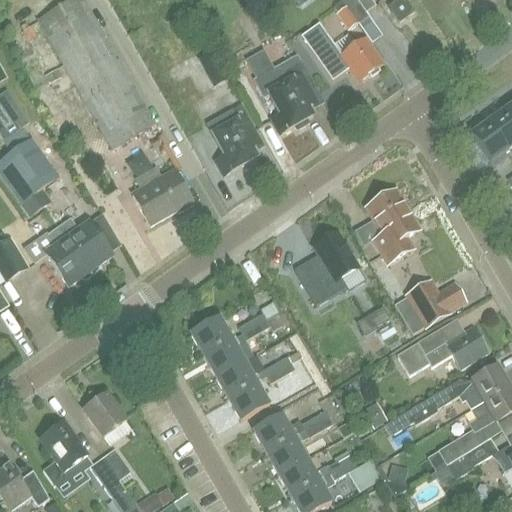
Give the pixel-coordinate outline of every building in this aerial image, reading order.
[(112,152),(155,127),(81,0),(78,0),(38,23),(112,152)] [(349,0),(344,3),(334,10),(339,16),(337,17),(349,33),(358,26),(358,27),(359,26),(370,18),(368,15),(356,0),(349,0)] [(400,25),(415,15),(403,0),(402,0),(389,10),(400,25)] [(366,42),(358,48),(341,60),(319,29),(304,39),(333,82),(348,72),(351,70),(361,84),(371,77),(372,79),(380,74),(378,72),(382,69),(372,55),(375,53),(366,42)] [(212,55),(199,62),(207,76),(220,68),(212,55)] [(256,81),(254,82),(265,102),(268,101),(270,99),(280,118),(271,123),(279,138),(294,130),(296,134),(309,127),(307,122),(313,119),(310,114),(324,107),(315,91),(300,65),(277,78),(274,71),(256,81)] [(23,131),(29,127),(6,94),(0,98),(0,139),(12,157),(0,165),(0,178),(30,220),(50,206),(42,194),(59,182),(23,131)] [(215,165),(224,179),(257,161),(254,156),(265,150),(241,108),(206,127),(224,160),(215,165)] [(511,123),(505,113),(488,126),(511,159),(511,157),(511,123)] [(488,126),(470,138),(493,171),(511,159),(488,126)] [(174,173),(163,180),(132,198),(150,230),(177,215),(178,217),(194,207),(174,173)] [(406,242),(418,234),(395,196),(368,212),(384,239),(375,245),(388,268),(413,253),(406,242)] [(59,230),(93,278),(98,274),(99,269),(112,259),(89,227),(79,234),(71,222),(59,230)] [(93,278),(59,230),(47,239),(55,251),(45,258),(69,290),(82,281),(87,282),(93,278)] [(337,237),(314,251),(322,264),(312,270),(309,265),(294,274),(316,310),(347,291),(341,282),(358,272),(350,259),(354,257),(347,246),(344,248),(337,237)] [(0,248),(0,272),(7,283),(27,271),(10,243),(0,248)] [(426,331),(449,318),(468,306),(456,286),(437,297),(431,286),(408,300),(426,331)] [(243,338),(267,324),(263,317),(238,331),(243,338)] [(364,338),(375,331),(368,320),(357,326),(364,338)] [(192,339),(204,360),(233,344),(221,322),(192,339)] [(267,324),(243,338),(247,345),(271,331),(267,324)] [(472,331),(465,335),(446,347),(438,334),(396,359),(408,379),(428,367),(431,371),(452,359),(460,373),(488,357),(472,331)] [(204,360),(216,382),(246,365),(233,344),(204,360)] [(267,381),(291,367),(301,361),(298,355),(288,361),(287,360),(263,374),(255,360),(246,365),(216,382),(228,403),(258,387),(267,381)] [(296,374),(291,367),(267,381),(271,388),(296,374)] [(474,385),(460,400),(463,406),(467,403),(474,414),(509,392),(497,372),(474,385)] [(228,403),(241,425),(270,408),(258,387),(228,403)] [(429,402),(384,429),(391,440),(414,426),(416,429),(437,416),(436,414),(460,400),(452,388),(429,402)] [(497,427),(511,417),(511,397),(509,392),(474,414),(479,423),(470,429),(473,434),(439,455),(448,469),(491,442),(502,436),(497,427)] [(103,441),(127,425),(107,397),(84,414),(103,441)] [(371,434),(385,425),(374,408),(360,417),(371,434)] [(305,435),(329,422),(325,415),(300,429),(298,425),(288,431),(282,419),(254,435),(266,457),(294,441),(305,435)] [(266,457),(278,479),(306,463),(298,447),(309,442),(333,429),(329,422),(305,435),(294,441),(266,457)] [(338,432),(344,442),(356,435),(350,425),(338,432)] [(66,476),(88,460),(65,428),(42,444),(56,465),(44,474),(56,490),(69,480),(66,476)] [(435,486),(451,476),(456,484),(475,471),(474,470),(499,455),(491,442),(448,469),(431,479),(435,486)] [(112,502),(125,493),(119,485),(131,476),(115,453),(90,471),(112,502)] [(278,479),(290,500),(319,484),(330,478),(354,464),(349,458),(326,471),(325,470),(314,477),(306,463),(278,479)] [(511,462),(509,464),(507,460),(499,465),(505,475),(511,471),(511,462)] [(355,467),(354,464),(330,478),(334,485),(349,477),(360,496),(379,486),(370,468),(359,474),(355,467)] [(40,510),(51,502),(37,478),(24,487),(9,467),(0,474),(0,498),(9,511),(17,511),(33,500),(40,510)] [(319,484),(290,500),(297,511),(321,511),(331,506),(324,494),(335,488),(334,485),(330,478),(319,484)] [(163,509),(175,502),(169,491),(157,498),(163,509)]
